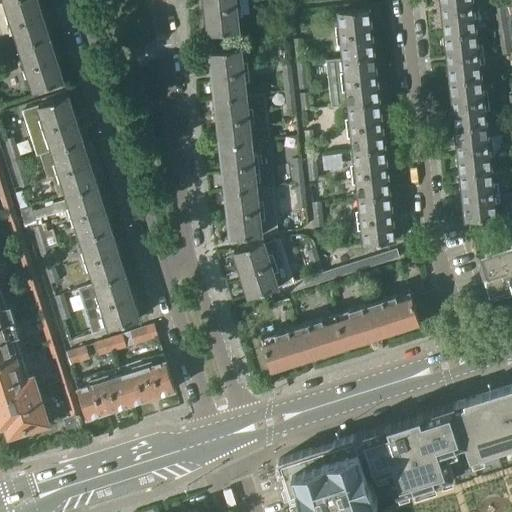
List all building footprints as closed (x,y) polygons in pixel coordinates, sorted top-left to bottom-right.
[(37,0),(8,0),(5,1),(19,46),(49,36),(37,0)] [(239,30),(235,0),(203,0),(208,33),(219,32),(239,30)] [(472,0),(440,0),(441,2),(442,16),(444,34),(476,31),(472,0)] [(510,47),(511,46),(511,41),(506,1),(502,2),(494,3),(502,53),(510,52),(510,47)] [(369,8),(338,11),(343,57),(374,54),(369,8)] [(476,31),(444,34),(446,52),(448,66),(449,80),(481,77),(476,31)] [(63,80),(49,36),(19,46),(33,89),(63,80)] [(293,38),(299,88),(307,87),(302,38),(293,38)] [(221,50),(209,51),(215,99),(246,95),(241,48),(221,50)] [(374,54),(343,57),(348,104),(379,100),(374,54)] [(296,114),(290,65),(282,66),(287,115),(296,114)] [(481,77),(449,80),(451,95),(453,108),(455,126),(486,123),(481,77)] [(299,92),(301,109),(310,108),(308,92),(299,92)] [(246,95),(215,99),(220,145),(251,141),(251,140),(269,138),(264,93),(246,95)] [(38,104),(21,110),(35,155),(82,139),(68,95),(38,104)] [(379,100),(348,104),(353,150),(384,147),(379,100)] [(486,123),(455,126),(456,145),(458,159),(460,173),(491,170),(486,123)] [(303,131),(309,179),(317,178),(312,130),(303,131)] [(5,138),(12,162),(20,160),(12,136),(5,138)] [(251,141),(220,145),(225,190),(256,187),(274,185),(272,166),(254,168),(253,155),(271,153),(269,138),(251,140),(251,141)] [(82,139),(35,155),(36,155),(39,154),(43,164),(47,178),(51,176),(58,196),(96,184),(86,150),(83,141),(82,139)] [(384,147),(353,150),(358,197),(389,194),(388,175),(386,161),(384,147)] [(306,206),(301,157),(292,158),(297,207),(306,206)] [(12,162),(20,186),(27,184),(20,160),(12,162)] [(0,193),(5,209),(14,206),(0,163),(0,193)] [(496,216),(491,170),(460,173),(461,187),(463,200),(465,219),(496,216)] [(58,196),(58,197),(67,194),(73,216),(77,225),(80,237),(81,238),(111,228),(109,225),(104,206),(97,185),(96,184),(58,196)] [(262,233),(256,187),(225,190),(230,237),(262,233)] [(395,239),(389,194),(358,197),(363,243),(395,239)] [(40,216),(58,212),(59,217),(69,215),(66,201),(64,201),(31,210),(29,206),(20,209),(25,225),(26,229),(32,227),(38,225),(41,224),(42,223),(40,216)] [(322,226),(320,201),(311,202),(314,227),(322,226)] [(10,225),(26,278),(35,275),(19,225),(14,206),(5,209),(10,225)] [(42,223),(41,224),(49,248),(58,245),(53,229),(48,231),(45,222),(42,223)] [(32,227),(50,283),(59,280),(49,248),(41,224),(38,225),(32,227)] [(111,228),(81,238),(91,271),(95,282),(125,273),(111,229),(111,228)] [(511,239),(511,240),(511,244),(511,245),(493,251),(492,246),(475,251),(490,298),(511,291),(505,273),(511,271),(511,239)] [(255,243),(233,250),(248,295),(275,287),(279,285),(264,240),(255,243)] [(306,251),(314,274),(316,274),(323,271),(315,248),(306,251)] [(396,248),(386,251),(389,260),(399,256),(396,248)] [(386,251),(376,254),(379,263),(389,260),(386,251)] [(376,254),(366,258),(369,266),(379,263),(376,254)] [(366,258),(356,261),(359,269),(369,266),(366,258)] [(356,261),(346,264),(349,272),(359,269),(356,261)] [(346,264),(336,267),(338,276),(349,272),(346,264)] [(336,267),(326,270),(328,279),(338,276),(336,267)] [(326,270),(323,271),(316,274),(318,282),(328,279),(326,270)] [(139,317),(125,273),(95,282),(109,327),(139,317)] [(314,274),(306,277),(308,285),(318,282),(316,274),(314,274)] [(26,278),(49,347),(57,344),(42,295),(35,275),(26,278)] [(306,277),(295,280),(298,289),(308,285),(306,277)] [(295,280),(285,283),(288,292),(298,289),(295,280)] [(288,292),(285,283),(279,285),(275,287),(278,295),(288,292)] [(63,293),(54,295),(62,319),(70,317),(67,305),(63,293)] [(370,301),(381,333),(419,320),(411,293),(397,298),(396,293),(370,301)] [(0,362),(17,357),(11,336),(18,334),(9,304),(2,307),(0,301),(0,362)] [(350,313),(336,317),(344,344),(381,333),(370,301),(348,308),(350,313)] [(322,317),(297,325),(308,356),(344,344),(336,317),(323,321),(322,317)] [(154,323),(130,331),(134,343),(158,336),(154,323)] [(276,336),(262,341),(271,368),(308,356),(297,325),(275,332),(276,336)] [(122,333),(103,339),(107,352),(126,346),(122,333)] [(107,352),(103,339),(93,342),(97,355),(107,352)] [(57,344),(49,347),(58,376),(70,415),(79,412),(57,344)] [(85,345),(66,351),(70,364),(89,357),(85,345)] [(24,376),(17,357),(0,362),(0,424),(2,424),(5,436),(49,422),(34,373),(24,376)] [(175,388),(165,359),(151,363),(150,359),(133,365),(134,368),(120,372),(130,402),(175,388)] [(91,382),(77,386),(87,416),(130,402),(120,372),(108,376),(106,373),(90,378),(91,382)] [(511,511),(511,385),(278,460),(294,511),(511,511)]
